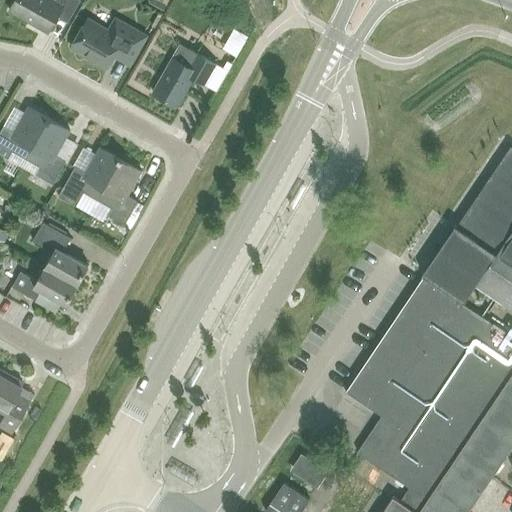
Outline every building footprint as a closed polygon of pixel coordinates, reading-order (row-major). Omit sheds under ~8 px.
[(68,22),(80,0),(55,0),(55,1),(53,0),(14,0),(9,11),(48,33),(57,17),(68,22)] [(108,32),(87,20),(72,47),(107,66),(116,50),(133,59),(145,36),(115,19),(108,32)] [(230,22),(219,43),(234,51),(245,30),(230,22)] [(204,84),(216,63),(197,53),(180,43),(152,92),(177,107),(193,78),(204,84)] [(26,159),(49,119),(29,107),(14,132),(4,126),(0,132),(0,154),(8,159),(12,152),(26,159)] [(49,119),(26,159),(40,167),(36,174),(53,184),(66,161),(56,155),(70,130),(49,119)] [(476,285),(477,285),(511,308),(511,147),(457,227),(456,226),(454,228),(459,231),(450,245),(445,241),(434,258),(439,261),(431,272),(468,297),(476,285)] [(97,200),(121,159),(100,148),(86,173),(75,167),(58,196),(76,206),(84,192),(97,200)] [(121,159),(97,200),(111,208),(107,215),(125,225),(138,202),(127,196),(141,171),(121,159)] [(45,267),(78,286),(89,266),(63,252),(71,238),(43,223),(32,241),(53,253),(45,267)] [(67,305),(78,286),(45,267),(37,281),(21,272),(12,287),(36,301),(41,290),(67,305)] [(468,297),(431,272),(430,274),(425,271),(423,274),(425,275),(424,277),(423,277),(346,392),(381,416),(357,453),(410,488),(405,495),(429,511),(469,511),(511,448),(511,336),(494,324),(493,325),(463,305),(468,297)] [(0,377),(0,426),(11,433),(25,409),(12,401),(22,383),(3,372),(0,377)] [(328,471),(301,452),(289,469),(317,487),(328,471)] [(265,511),(301,511),(310,500),(284,482),(264,511),(265,511)] [(429,511),(405,495),(400,502),(393,497),(383,511),(429,511)]
